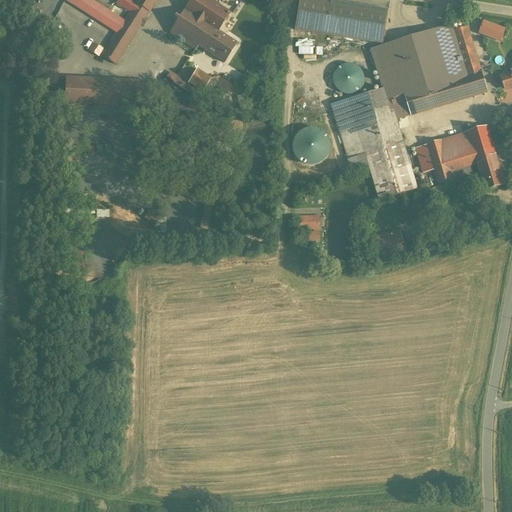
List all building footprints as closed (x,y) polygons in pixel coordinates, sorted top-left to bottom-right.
[(156,0),(130,0),(117,0),(115,4),(129,12),(123,22),(88,0),(65,0),(61,7),(112,40),(101,56),(115,65),(117,62),(119,62),(119,59),(126,48),(128,47),(128,45),(136,33),(138,32),(138,29),(146,17),(148,17),(148,14),(149,13),(156,0)] [(210,27),(218,32),(229,14),(207,0),(190,0),(184,10),(210,27)] [(388,11),(320,0),(298,0),(293,30),(382,45),(388,11)] [(198,46),(210,27),(184,10),(177,21),(169,34),(195,51),(198,46)] [(484,35),(507,41),(511,27),(487,20),(484,35)] [(210,27),(198,46),(224,63),(236,44),(218,32),(210,27)] [(467,28),(454,32),(467,76),(443,83),(435,56),(375,74),(380,91),(331,106),(347,160),(365,155),(379,201),(417,190),(396,120),(487,93),(481,72),(467,28)] [(301,54),(315,54),(316,47),(331,47),(331,40),(301,40),(301,54)] [(167,63),(162,51),(149,57),(154,69),(167,63)] [(210,80),(185,64),(177,77),(202,93),(208,83),(210,80)] [(352,66),(348,66),(343,67),(339,70),(336,74),(334,78),(335,83),(337,88),(340,91),(344,93),(349,94),(354,93),(358,90),(361,86),(362,82),(362,77),(360,72),(357,69),(352,66)] [(505,91),(511,88),(511,78),(511,75),(501,78),(505,91)] [(218,78),(210,80),(208,83),(213,86),(226,94),(231,86),(218,78)] [(146,83),(66,79),(64,104),(131,107),(145,108),(146,83)] [(161,84),(146,83),(145,108),(159,109),(161,84)] [(213,86),(208,83),(202,93),(207,96),(213,86)] [(131,107),(64,104),(64,112),(130,115),(131,107)] [(296,133),(292,138),(291,145),(291,151),(294,157),(298,162),(304,165),(311,165),(317,163),(323,160),(326,154),(328,148),(328,142),(325,136),(320,131),(314,128),(308,128),(301,129),(296,133)] [(451,172),(476,164),(497,158),(487,128),(454,137),(459,153),(447,157),(451,172)] [(453,179),(451,172),(447,157),(442,141),(415,149),(422,174),(433,171),(439,184),(453,179)] [(506,186),(497,158),(476,164),(485,192),(506,186)] [(316,218),(298,218),(299,233),(306,233),(306,229),(317,229),(316,218)] [(399,231),(376,238),(380,251),(403,245),(399,231)]
